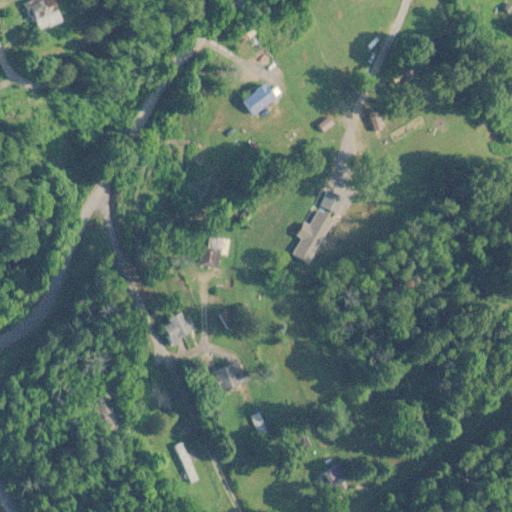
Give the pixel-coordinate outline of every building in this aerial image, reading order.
[(33,0),(35,3),(29,5),(40,33),(64,24),(54,0),(33,0)] [(276,98),(264,83),(241,101),(252,116),(276,98)] [(228,241),(204,237),(198,267),(218,270),(221,255),(225,256),(228,241)] [(184,320),(180,313),(157,327),(171,348),(197,331),(188,318),(184,320)] [(242,375),(238,377),(231,364),(210,375),(221,396),(246,384),(242,375)] [(197,480),(181,444),(171,448),(188,485),(197,480)] [(318,477),(329,493),(349,481),(338,464),(318,477)]
